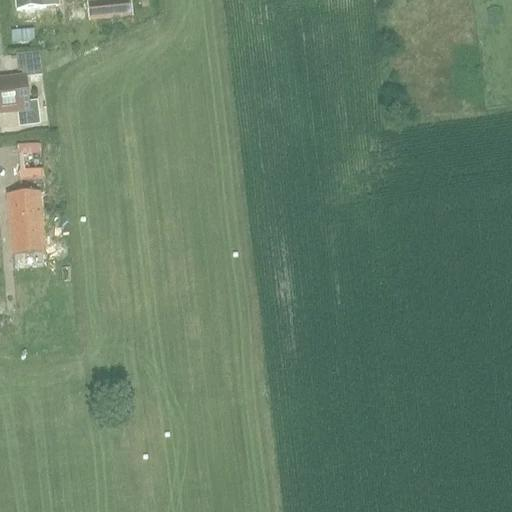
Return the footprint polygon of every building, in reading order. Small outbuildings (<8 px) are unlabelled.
[(15,0),(17,12),(44,9),(43,0),(15,0)] [(113,0),(86,4),(88,15),(118,11),(116,0),(113,0)] [(23,79),(43,77),(41,53),(20,55),(23,79)] [(19,129),(39,126),(37,104),(28,105),(25,80),(0,82),(0,114),(17,113),(19,129)] [(14,244),(42,241),(38,194),(9,196),(14,244)]
